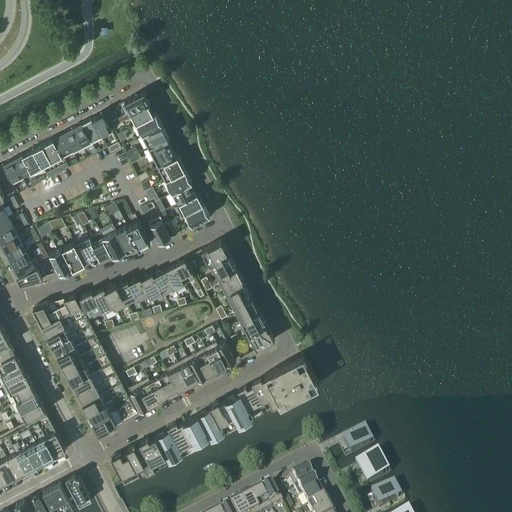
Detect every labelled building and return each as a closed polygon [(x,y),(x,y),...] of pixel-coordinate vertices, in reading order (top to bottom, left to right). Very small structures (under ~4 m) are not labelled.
[(144,90),(124,100),(130,111),(149,101),(144,90)] [(136,122),(155,112),(153,113),(148,102),(150,101),(149,101),(130,111),(136,122)] [(103,111),(92,117),(102,135),(101,134),(112,128),(103,111)] [(142,134),(162,124),(155,112),(136,122),(142,134)] [(102,135),(92,117),(82,122),(93,143),(92,140),(102,135)] [(93,143),(82,122),(72,127),(83,148),(93,143)] [(149,147),(168,137),(162,124),(142,134),(149,147)] [(83,148),(72,127),(63,132),(74,153),(83,148)] [(74,153),(63,132),(53,137),(62,154),(71,149),(73,153),(74,153)] [(62,154),(53,137),(43,143),(51,160),(62,154)] [(168,137),(149,147),(158,165),(178,154),(176,155),(167,138),(168,137)] [(51,160),(43,143),(33,148),(42,165),(51,160)] [(135,146),(124,152),(128,158),(138,152),(135,146)] [(42,165),(33,148),(22,154),(31,171),(42,165)] [(31,171),(22,154),(13,159),(23,178),(22,175),(31,171)] [(166,179),(185,169),(178,154),(158,165),(166,179)] [(23,178),(13,159),(3,164),(14,183),(23,178)] [(172,191),(192,181),(185,169),(166,179),(172,191)] [(141,182),(145,189),(150,187),(146,180),(141,182)] [(176,203),(197,192),(195,193),(190,182),(192,181),(172,191),(178,202),(176,203)] [(159,198),(156,192),(148,196),(150,199),(154,197),(156,200),(159,198)] [(182,214),(203,203),(197,192),(176,203),(182,214)] [(210,215),(203,203),(182,214),(185,212),(192,225),(210,215)] [(0,219),(8,215),(4,207),(0,208),(0,219)] [(95,208),(90,210),(94,217),(99,215),(95,208)] [(161,211),(167,221),(170,220),(164,209),(161,211)] [(87,217),(84,211),(77,213),(81,220),(87,217)] [(77,213),(71,216),(76,225),(82,222),(81,220),(77,213)] [(0,230),(13,224),(8,215),(0,219),(0,230)] [(171,236),(164,223),(160,215),(148,221),(159,242),(171,236)] [(61,217),(49,220),(53,229),(59,226),(61,228),(66,225),(61,217)] [(138,219),(128,225),(139,246),(138,246),(139,248),(150,242),(138,219)] [(170,220),(167,221),(164,223),(171,236),(177,232),(171,219),(170,220)] [(0,241),(17,232),(13,224),(0,230),(0,241)] [(139,246),(128,225),(127,224),(116,230),(126,249),(125,249),(127,252),(138,246),(139,246)] [(126,249),(116,230),(116,229),(103,236),(112,253),(111,254),(113,256),(125,249),(126,249)] [(112,253),(103,236),(100,231),(89,237),(100,257),(101,259),(111,254),(112,253)] [(22,241),(21,240),(17,232),(0,241),(0,243),(4,250),(22,241)] [(100,257),(89,237),(76,244),(85,261),(84,261),(85,262),(91,259),(92,261),(100,257)] [(212,262),(230,253),(221,238),(201,248),(209,263),(212,262)] [(26,249),(26,250),(28,249),(24,239),(21,240),(22,241),(4,250),(8,259),(26,249)] [(85,261),(76,244),(74,241),(62,247),(72,265),(71,265),(73,267),(84,261),(85,261)] [(72,265),(62,247),(62,245),(50,252),(55,262),(60,271),(71,265),(72,265)] [(13,267),(31,258),(26,250),(26,249),(8,259),(13,267)] [(219,277),(237,268),(230,253),(212,262),(219,277)] [(194,275),(185,257),(175,262),(184,281),(194,275)] [(35,266),(31,258),(13,267),(17,276),(35,266)] [(194,260),(188,263),(191,268),(197,266),(194,260)] [(60,271),(55,262),(51,265),(55,273),(60,271)] [(184,281),(175,262),(164,268),(175,289),(186,283),(184,281)] [(21,283),(45,275),(39,264),(35,266),(17,276),(21,283)] [(175,289),(164,268),(154,273),(164,294),(165,295),(175,289)] [(227,291),(245,282),(237,268),(219,277),(227,291)] [(164,294),(154,273),(152,271),(146,274),(141,277),(150,293),(149,294),(152,300),(153,300),(163,294),(164,295),(165,295),(164,294)] [(150,293),(141,277),(140,275),(129,281),(137,297),(139,299),(150,293)] [(206,276),(201,279),(204,284),(209,281),(206,276)] [(137,297),(129,281),(128,278),(122,282),(118,284),(127,302),(137,297)] [(127,302),(118,284),(116,281),(111,284),(105,287),(116,308),(117,310),(128,304),(127,302)] [(212,287),(209,281),(204,284),(206,290),(212,287)] [(234,306),(252,296),(245,282),(227,291),(234,306)] [(116,308),(105,287),(104,285),(98,288),(93,291),(104,311),(105,314),(116,308)] [(104,311),(93,291),(92,289),(80,295),(92,318),(104,311)] [(81,304),(75,293),(53,300),(57,308),(60,315),(72,309),(81,304)] [(242,320),(260,310),(252,296),(234,306),(242,320)] [(39,317),(57,308),(53,300),(33,306),(39,317)] [(110,358),(81,304),(72,309),(60,315),(65,324),(70,334),(75,343),(80,353),(85,362),(90,372),(95,382),(100,391),(105,401),(110,410),(112,413),(114,417),(114,416),(117,420),(117,421),(119,420),(130,415),(131,414),(137,411),(135,406),(113,366),(112,363),(111,360),(110,358)] [(216,307),(219,313),(224,310),(221,305),(216,307)] [(42,324),(60,315),(57,308),(39,317),(42,324)] [(227,315),(224,310),(219,313),(221,318),(227,315)] [(249,333),(267,324),(260,310),(242,320),(249,333)] [(65,324),(60,315),(42,324),(47,334),(65,324)] [(52,343),(70,334),(65,324),(47,334),(52,343)] [(256,348),(274,339),(267,324),(249,333),(256,348)] [(5,333),(0,335),(0,347),(10,342),(9,341),(8,338),(5,333)] [(231,336),(233,341),(239,338),(236,333),(231,336)] [(57,353),(75,343),(70,334),(52,343),(57,353)] [(242,344),(239,338),(233,341),(236,347),(242,344)] [(226,340),(218,344),(227,361),(226,362),(227,364),(236,359),(226,340)] [(227,361),(218,344),(216,341),(205,346),(216,367),(226,362),(227,361)] [(10,342),(0,347),(0,359),(15,352),(14,352),(12,348),(9,343),(10,343),(10,342)] [(62,362),(80,353),(75,343),(57,353),(62,362)] [(216,367),(205,346),(196,351),(207,372),(216,367)] [(207,372),(196,351),(186,356),(197,377),(198,379),(207,374),(207,372)] [(0,359),(0,372),(20,362),(19,361),(17,357),(15,352),(0,359)] [(67,372),(85,362),(80,353),(62,362),(67,372)] [(319,383),(305,356),(303,353),(264,373),(267,378),(280,403),(280,404),(313,387),(319,383)] [(197,377),(186,356),(177,361),(188,382),(197,377)] [(188,382),(177,361),(166,367),(168,370),(177,387),(188,382)] [(20,362),(0,372),(0,373),(1,372),(6,381),(25,371),(24,371),(23,369),(22,367),(20,362)] [(73,382),(90,372),(85,362),(67,372),(73,382)] [(177,387),(168,370),(159,375),(168,392),(177,387)] [(25,371),(6,381),(11,391),(30,381),(29,379),(28,376),(25,371)] [(78,391),(95,382),(90,372),(73,382),(78,391)] [(168,392),(159,375),(150,380),(159,397),(168,392)] [(159,397),(150,380),(148,376),(137,382),(148,403),(159,397)] [(280,403),(267,378),(262,380),(260,378),(251,382),(253,385),(254,385),(262,401),(267,399),(272,408),(280,403)] [(30,381),(11,391),(16,400),(35,390),(32,385),(30,381)] [(83,401),(100,391),(95,382),(78,391),(78,392),(76,393),(78,397),(80,396),(83,401)] [(148,403),(137,382),(128,387),(140,409),(149,404),(148,403)] [(254,385),(253,385),(247,388),(246,385),(237,390),(239,392),(250,413),(264,405),(262,401),(254,385)] [(35,390),(16,400),(21,410),(40,400),(40,399),(40,400),(39,400),(37,396),(35,391),(35,390)] [(88,410),(105,401),(100,391),(83,401),(88,410)] [(250,413),(239,392),(225,399),(236,420),(250,413)] [(236,420),(225,399),(220,402),(218,400),(209,404),(211,407),(221,427),(222,427),(225,432),(239,425),(236,420)] [(40,400),(21,410),(26,420),(44,411),(45,410),(43,404),(41,402),(40,400)] [(102,415),(110,410),(105,401),(88,410),(94,422),(104,417),(102,415)] [(221,427),(211,407),(197,414),(208,434),(221,427)] [(0,458),(7,454),(17,449),(24,445),(26,444),(36,439),(45,434),(55,429),(45,410),(44,411),(26,420),(14,426),(10,428),(9,429),(0,433),(0,458)] [(98,431),(117,421),(117,420),(114,416),(114,417),(112,413),(110,410),(102,415),(104,417),(94,422),(98,431)] [(208,434),(197,414),(183,421),(194,442),(208,434)] [(194,442),(183,421),(178,424),(176,422),(167,426),(169,429),(180,449),(194,442)] [(55,429),(45,434),(56,453),(57,452),(60,451),(66,448),(55,429)] [(169,429),(155,436),(166,457),(180,449),(169,429)] [(370,444),(362,429),(343,439),(350,454),(370,444)] [(45,434),(36,439),(46,458),(48,457),(50,456),(55,453),(55,454),(56,453),(45,434)] [(166,457),(155,436),(149,439),(148,437),(139,441),(141,444),(142,443),(153,463),(166,457)] [(36,439),(26,444),(36,463),(37,463),(40,461),(46,458),(36,439)] [(142,443),(141,444),(136,446),(134,444),(125,448),(127,451),(128,451),(137,467),(142,465),(146,474),(153,470),(155,469),(156,469),(155,468),(153,463),(142,443)] [(24,445),(17,449),(27,468),(29,467),(31,466),(35,464),(36,463),(26,444),(24,445)] [(17,449),(7,454),(17,473),(19,473),(22,471),(27,468),(17,449)] [(128,451),(127,451),(122,454),(120,451),(111,456),(122,475),(123,475),(136,468),(137,467),(128,451)] [(382,467),(375,453),(355,463),(359,470),(362,469),(369,483),(383,476),(379,469),(382,467)] [(7,454),(0,458),(0,463),(8,478),(10,477),(12,476),(17,473),(17,474),(17,473),(7,454)] [(293,486),(313,476),(307,466),(288,476),(293,486)] [(74,473),(66,478),(79,504),(92,498),(80,475),(74,473)] [(302,495),(318,487),(313,476),(293,486),(299,497),(302,495)] [(59,481),(43,490),(51,506),(56,503),(60,511),(64,511),(72,508),(73,507),(59,481)] [(398,498),(391,483),(371,493),(379,508),(398,498)] [(272,509),(283,504),(272,484),(262,490),(272,509)] [(308,505),(324,497),(318,487),(302,495),(308,505)] [(259,511),(266,511),(272,509),(262,490),(251,496),(259,511)] [(51,511),(40,491),(31,496),(39,511),(51,511)] [(247,511),(259,511),(251,496),(241,501),(247,511)] [(311,511),(315,511),(328,505),(324,497),(308,505),(311,511)] [(32,511),(25,499),(14,505),(18,511),(32,511)] [(233,511),(247,511),(241,501),(230,506),(233,511)]
